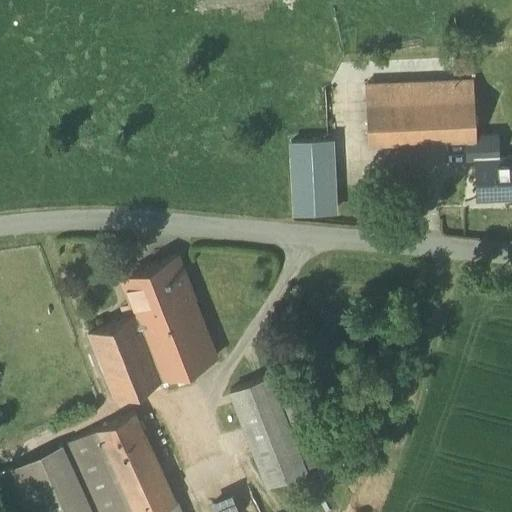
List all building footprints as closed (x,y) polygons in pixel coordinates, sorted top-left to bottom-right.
[(467,72),(468,70),(467,68),(466,66),(464,65),(462,64),(460,65),(459,66),(457,68),(457,70),(458,72),(459,74),(461,75),(463,75),(465,75),(466,73),(467,72)] [(474,79),(366,83),(369,141),(477,136),(474,79)] [(511,155),(498,156),(497,134),(481,135),(482,157),(477,157),(479,196),(500,195),(499,192),(511,191),(511,155)] [(332,138),(292,139),(296,211),(336,209),(332,138)] [(178,253),(122,274),(136,311),(89,329),(115,396),(218,355),(178,253)] [(269,373),(231,388),(268,483),(306,468),(269,373)] [(135,410),(81,435),(115,511),(153,511),(176,501),(135,410)] [(181,511),(176,501),(153,511),(115,511),(81,435),(62,444),(65,451),(92,511),(181,511)] [(67,511),(44,460),(65,451),(62,444),(15,466),(35,511),(67,511)] [(92,511),(65,451),(44,460),(67,511),(92,511)] [(33,511),(13,466),(0,471),(0,502),(4,511),(33,511)]
